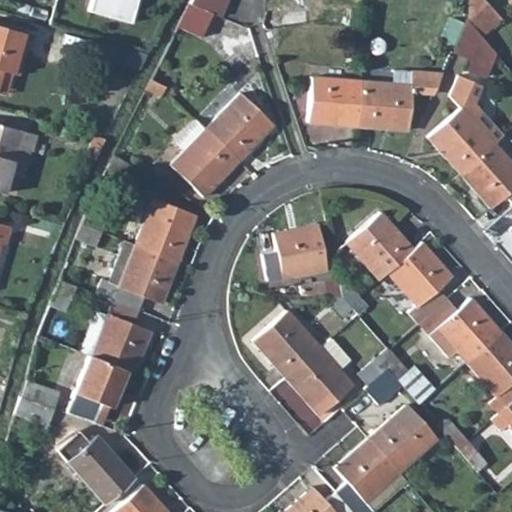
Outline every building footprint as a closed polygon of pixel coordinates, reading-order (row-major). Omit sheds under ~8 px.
[(135,0),(89,0),(87,11),(129,22),(135,0)] [(188,0),(187,2),(211,12),(220,15),(225,0),(188,0)] [(465,0),(463,18),(479,36),(498,17),(482,0),(465,0)] [(211,12),(187,2),(176,26),(198,37),(211,12)] [(305,10),(279,11),(280,24),(306,23),(305,10)] [(449,17),(439,41),(452,46),(462,22),(449,17)] [(468,57),(464,68),(484,76),(493,53),(479,36),(463,18),(462,22),(452,46),(450,50),(468,57)] [(0,69),(9,72),(17,74),(28,33),(0,25),(0,69)] [(122,48),(107,44),(102,59),(118,63),(122,48)] [(170,70),(157,64),(149,79),(162,85),(170,70)] [(0,69),(0,93),(3,94),(9,72),(0,69)] [(409,71),(391,69),(390,82),(408,84),(409,71)] [(359,80),(355,125),(405,129),(408,91),(432,93),(440,74),(409,71),(408,84),(390,82),(359,80)] [(470,118),(479,110),(473,102),(481,84),(456,74),(447,95),(457,106),(425,136),(458,173),(492,143),(470,118)] [(305,121),(355,125),(359,80),(309,75),(305,121)] [(159,96),(164,86),(162,85),(149,79),(144,89),(159,96)] [(238,92),(203,128),(236,159),(271,123),(238,92)] [(501,135),(479,110),(470,118),(492,143),(501,135)] [(182,150),(203,128),(194,119),(173,141),(182,150)] [(0,192),(1,193),(7,173),(15,145),(29,149),(31,150),(35,134),(0,123),(0,192)] [(201,196),(236,159),(203,128),(182,150),(168,164),(201,196)] [(488,207),(502,194),(511,205),(511,166),(492,143),(458,173),(488,207)] [(94,157),(98,148),(90,144),(85,153),(94,157)] [(29,149),(15,145),(7,173),(21,177),(29,149)] [(145,174),(111,154),(105,168),(138,187),(145,174)] [(151,197),(132,244),(175,260),(193,213),(151,197)] [(6,209),(4,219),(9,221),(12,211),(6,209)] [(99,230),(104,217),(86,209),(79,223),(99,230)] [(376,278),(384,271),(410,248),(378,210),(343,241),(376,278)] [(26,215),(12,211),(9,221),(24,225),(26,215)] [(93,245),(99,230),(79,223),(73,237),(93,245)] [(265,280),(324,268),(315,223),(270,232),(274,251),(260,254),(265,280)] [(116,285),(132,244),(123,240),(107,281),(116,285)] [(450,275),(419,240),(410,248),(384,271),(413,304),(405,311),(416,323),(445,298),(436,287),(450,275)] [(159,302),(175,260),(132,244),(116,285),(116,286),(117,286),(112,299),(136,309),(142,296),(159,302)] [(340,296),(347,304),(356,295),(342,274),(336,275),(336,278),(340,296)] [(323,280),(326,295),(340,296),(336,278),(323,280)] [(47,304),(63,310),(74,285),(58,279),(52,292),(47,304)] [(298,284),(300,294),(326,295),(323,280),(298,284)] [(340,296),(326,295),(342,314),(350,307),(347,304),(340,296)] [(356,295),(347,304),(350,307),(355,313),(365,305),(356,295)] [(454,351),(464,361),(498,331),(468,296),(454,308),(445,298),(416,323),(446,357),(454,351)] [(89,355),(123,368),(131,372),(148,329),(131,322),(136,309),(112,299),(106,313),(106,312),(105,314),(89,355)] [(250,339),(283,376),(318,346),(284,309),(250,339)] [(95,310),(79,351),(87,354),(89,355),(105,314),(95,310)] [(511,346),(498,331),(464,361),(495,396),(488,403),(496,412),(511,398),(511,346)] [(30,382),(41,337),(35,334),(23,380),(30,382)] [(318,346),(283,376),(316,414),(351,384),(337,368),(348,359),(329,337),(318,346)] [(371,360),(380,371),(385,368),(387,349),(385,347),(371,360)] [(385,368),(395,380),(396,381),(407,372),(387,349),(385,368)] [(108,406),(123,368),(89,355),(87,354),(63,411),(92,421),(99,403),(106,406),(108,406)] [(365,385),(380,371),(371,360),(356,374),(365,385)] [(385,368),(380,371),(365,385),(362,388),(377,404),(394,389),(390,385),(395,380),(385,368)] [(30,382),(23,380),(18,396),(52,407),(57,391),(30,382)] [(18,396),(12,413),(46,424),(52,407),(18,396)] [(511,433),(511,398),(496,412),(489,419),(499,431),(505,426),(511,433)] [(99,423),(106,406),(99,403),(92,421),(99,423)] [(403,403),(366,437),(396,471),(434,438),(403,403)] [(434,424),(456,448),(465,440),(447,418),(445,420),(442,417),(434,424)] [(54,449),(102,503),(132,477),(93,435),(85,443),(75,431),(54,449)] [(368,511),(404,480),(396,471),(366,437),(332,467),(344,481),(333,490),(352,511),(368,511)] [(465,440),(456,448),(466,460),(475,451),(465,440)] [(475,451),(466,460),(476,471),(486,463),(475,451)] [(166,511),(140,483),(107,511),(166,511)] [(0,488),(0,508),(11,511),(14,511),(20,491),(1,486),(0,488)] [(310,486),(280,511),(352,511),(333,490),(323,499),(310,486)]
